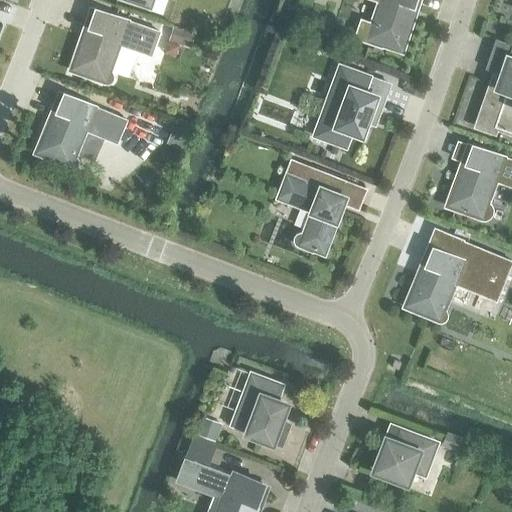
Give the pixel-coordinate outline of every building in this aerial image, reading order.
[(377,0),(379,0),(371,23),(361,19),(355,37),(380,46),(381,43),(401,49),(412,16),(408,15),(413,0),(377,0)] [(95,9),(86,37),(82,36),(71,68),(89,75),(89,77),(104,83),(108,83),(110,81),(112,78),(113,75),(111,71),(108,69),(118,43),(151,54),(159,31),(95,9)] [(173,26),(168,40),(179,44),(189,47),(194,33),(173,26)] [(511,44),(496,89),(491,88),(487,101),(484,101),(476,125),(494,131),(495,127),(511,132),(511,44)] [(339,65),(314,134),(345,146),(351,130),(360,133),(368,110),(378,113),(389,83),(339,65)] [(53,161),(68,168),(72,168),(75,167),(77,164),(78,160),(76,157),(73,155),(84,129),(116,142),(126,119),(64,93),(53,121),(49,119),(36,151),(54,159),(53,161)] [(136,108),(130,123),(148,131),(155,116),(136,108)] [(511,185),(511,159),(472,145),(462,173),(459,172),(447,204),(466,211),(465,213),(480,219),(483,219),(486,218),(488,215),(489,211),(487,208),(484,206),(494,179),(511,185)] [(340,196),(345,184),(345,182),(291,161),(278,197),(312,210),(303,233),(299,232),(296,234),(294,237),(294,240),(295,243),(298,246),(312,251),(313,248),(323,252),(340,209),(338,208),(342,196),(340,196)] [(433,247),(421,275),(418,273),(405,305),(423,312),(422,315),(437,321),(440,321),(444,320),(446,317),(446,314),(445,311),(442,308),(453,282),(495,300),(511,261),(461,240),(454,256),(433,247)] [(246,432),(281,445),(286,431),(276,427),(285,404),(276,400),(282,385),(251,373),(231,424),(247,430),(246,432)] [(203,416),(196,433),(215,440),(222,423),(203,416)] [(423,473),(436,442),(399,428),(394,441),(386,438),(374,469),(405,481),(410,468),(423,473)] [(447,430),(441,445),(456,451),(462,437),(447,430)] [(193,433),(185,456),(208,464),(216,442),(193,433)] [(251,511),(262,483),(238,474),(237,478),(184,458),(176,480),(222,498),(216,511),(251,511)]
